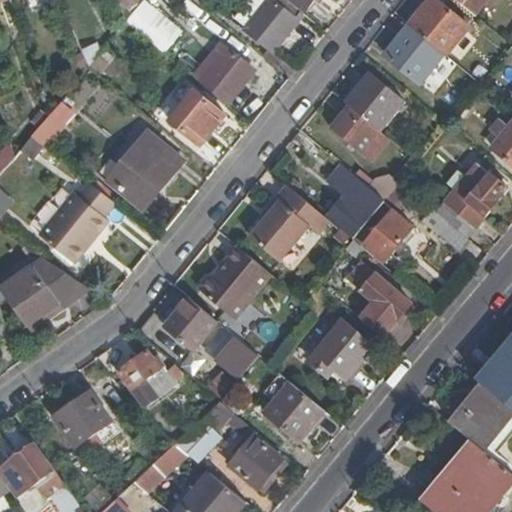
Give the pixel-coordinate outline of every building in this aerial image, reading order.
[(168,0),(187,15),(197,3),(193,0),(168,0)] [(273,53),(304,13),(287,0),(270,0),(246,31),(271,51),(273,53)] [(315,0),(292,0),(306,11),(315,0)] [(445,55),(448,57),(471,28),(438,0),(433,0),(411,26),(445,55)] [(463,4),(476,15),(487,0),(460,0),(465,3),(463,4)] [(142,2),(128,26),(174,52),(188,27),(142,2)] [(69,22),(83,51),(98,43),(84,16),(69,22)] [(445,55),(411,26),(386,56),(421,84),(445,55)] [(489,62),(501,48),(491,39),(478,52),(489,62)] [(228,50),(202,81),(228,102),(254,71),(228,50)] [(83,51),(74,55),(81,69),(90,65),(83,51)] [(271,51),(265,58),(290,79),(295,73),(278,59),(273,53),(271,51)] [(349,104),(353,108),(382,132),(405,103),(372,76),(349,104)] [(210,125),(220,111),(197,92),(173,123),(203,147),(216,131),(210,125)] [(353,108),(335,128),(373,161),(392,140),(382,132),(353,108)] [(32,123),(40,129),(41,127),(50,117),(43,111),(32,123)] [(227,117),(220,111),(210,125),(216,131),(227,117)] [(511,127),(511,128),(504,120),(489,137),(497,144),(494,149),(511,164),(511,127)] [(40,129),(34,137),(43,144),(50,135),(41,127),(40,129)] [(185,161),(149,132),(109,183),(143,212),(185,161)] [(34,137),(25,148),(39,159),(48,149),(43,144),(34,137)] [(365,184),(354,175),(350,171),(341,164),(316,142),(308,152),(326,167),(332,168),(359,192),(365,184)] [(6,154),(0,161),(0,177),(15,160),(6,154)] [(341,164),(350,171),(356,163),(348,155),(341,164)] [(440,214),(453,224),(469,238),(509,190),(480,164),(440,214)] [(386,202),(397,189),(387,181),(383,186),(361,167),(354,175),(365,184),(373,190),(386,202)] [(355,240),(364,248),(366,246),(386,263),(415,229),(398,215),(416,194),(402,182),(397,189),(386,202),(355,240)] [(103,224),(118,205),(92,184),(81,197),(77,193),(40,238),(76,267),(89,251),(83,246),(94,234),(99,239),(108,228),(103,224)] [(264,223),(252,238),(282,263),(312,226),(321,233),(331,220),(290,185),(260,220),(264,223)] [(337,225),(355,240),(386,202),(373,190),(351,215),(347,212),(337,225)] [(463,253),(473,241),(469,238),(453,224),(442,237),(463,253)] [(89,251),(99,239),(94,234),(83,246),(89,251)] [(213,275),(198,288),(236,320),(274,274),(239,245),(211,274),(213,275)] [(51,263),(6,296),(29,328),(60,305),(63,309),(90,289),(51,263)] [(363,320),(384,338),(412,304),(365,264),(351,282),(382,308),(379,312),(373,308),(363,320)] [(197,352),(221,324),(192,299),(168,327),(197,352)] [(60,305),(29,328),(33,334),(65,312),(63,309),(60,305)] [(348,380),(382,338),(356,317),(349,325),(343,321),(309,362),(329,378),(336,370),(348,380)] [(219,357),(243,378),(262,357),(238,336),(219,357)] [(511,338),(479,379),(484,386),(511,408),(511,338)] [(122,373),(145,408),(177,386),(166,368),(166,367),(160,358),(155,361),(150,353),(122,373)] [(300,442),(325,411),(293,384),(267,415),(300,442)] [(511,408),(484,386),(452,424),(475,443),(494,459),(506,444),(497,436),(511,417),(511,408)] [(222,403),(236,415),(249,399),(234,387),(222,403)] [(57,420),(78,449),(98,435),(105,446),(121,434),(93,394),(57,420)] [(277,455),(280,451),(236,415),(222,403),(176,445),(200,464),(223,438),(219,434),(229,423),(247,437),(236,452),(240,456),(232,466),(260,490),(284,461),(277,455)] [(511,417),(497,436),(506,444),(511,437),(511,417)] [(511,473),(494,459),(475,443),(473,446),(481,452),(461,475),(454,469),(425,503),(435,511),(490,511),(511,486),(511,473)] [(0,471),(0,472),(11,489),(19,501),(28,491),(36,485),(47,501),(67,487),(38,445),(13,462),(0,471)] [(481,452),(473,446),(454,469),(461,475),(481,452)] [(0,461),(0,471),(13,462),(8,456),(0,461)] [(127,476),(134,484),(150,469),(142,461),(127,476)] [(0,497),(11,489),(0,472),(0,497)] [(201,511),(239,511),(247,503),(225,485),(201,511)] [(130,511),(118,499),(103,511),(130,511)]
